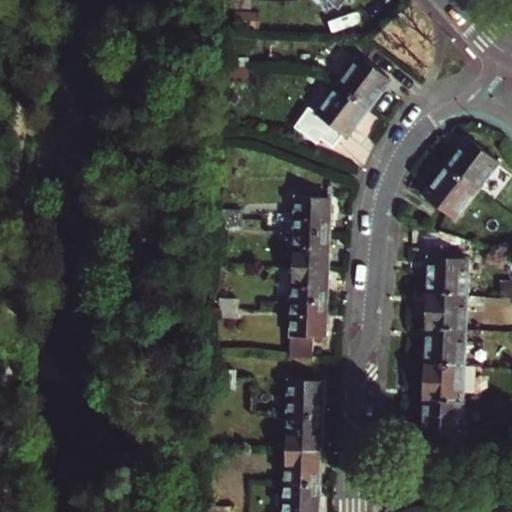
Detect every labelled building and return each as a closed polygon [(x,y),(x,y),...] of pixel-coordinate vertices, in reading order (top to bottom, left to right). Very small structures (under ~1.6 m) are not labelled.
[(338,6),(343,0),(309,0),(323,13),(334,2),(338,6)] [(336,84),(368,108),(389,79),(358,55),(336,84)] [(230,66),(247,67),(248,59),(230,58),(230,66)] [(229,74),(247,76),(247,67),(230,66),(229,74)] [(315,112),(346,135),(368,108),(336,84),(315,112)] [(477,190),(500,161),(468,137),(446,166),(477,190)] [(424,195),(456,219),(477,190),(446,166),(424,195)] [(294,231),(329,232),(330,198),(296,196),(294,231)] [(223,217),(241,218),(241,209),(224,208),(223,217)] [(223,226),(240,227),(241,218),(223,217),(223,226)] [(293,265),(327,266),(329,232),(294,231),(293,265)] [(426,293),(468,294),(469,259),(428,256),(426,290),(426,293)] [(291,299),(326,301),(327,266),(293,265),(291,299)] [(425,328),(466,329),(468,294),(426,293),(425,325),(425,328)] [(220,307),(237,307),(238,298),(221,298),(220,307)] [(312,336),(324,336),(326,301),(291,299),(289,356),(311,358),(312,336)] [(220,316),(237,316),(237,307),(220,307),(220,316)] [(424,362),(464,364),(466,329),(425,328),(424,362)] [(422,397),(463,399),(464,364),(424,362),(422,397)] [(217,377),(235,378),(235,370),(217,369),(217,377)] [(217,385),(235,387),(235,378),(217,377),(217,385)] [(287,414),(323,416),(324,380),(289,379),(287,414)] [(421,433),(461,435),(463,399),(422,397),(422,400),(421,433)] [(286,449),(321,450),(323,416),(287,414),(286,449)] [(285,482),(320,483),(321,450),(286,449),(285,482)] [(283,511),(318,511),(320,483),(285,482),(283,511)]
